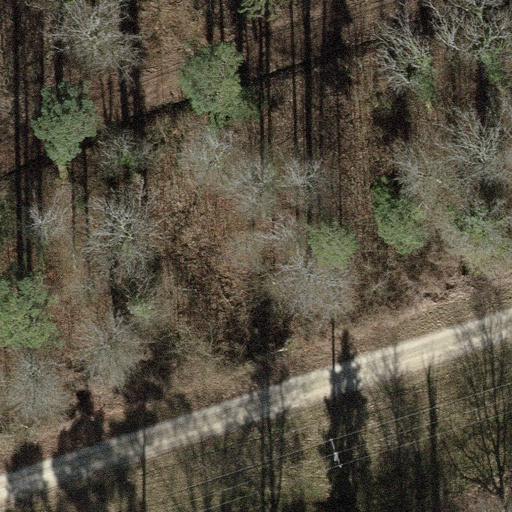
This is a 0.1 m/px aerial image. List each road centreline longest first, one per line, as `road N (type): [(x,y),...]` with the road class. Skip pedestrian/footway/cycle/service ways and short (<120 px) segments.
road 1 (track): [(511,325),(240,415),(0,474)]
road 2 (track): [(373,0),(195,55),(0,145)]
